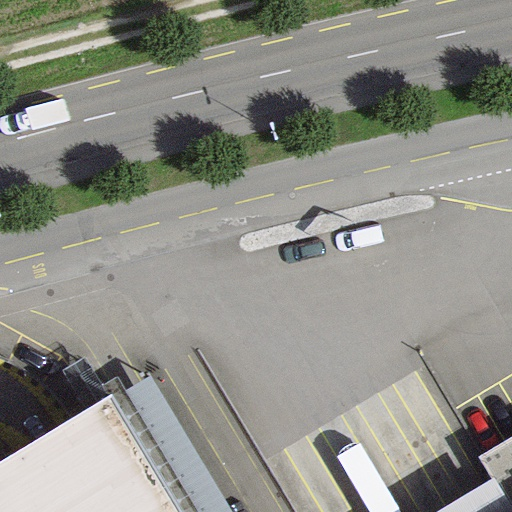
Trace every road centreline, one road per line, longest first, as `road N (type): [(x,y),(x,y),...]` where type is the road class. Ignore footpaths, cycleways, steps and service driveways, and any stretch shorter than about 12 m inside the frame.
road 1 (unclassified): [(511,138),(0,266)]
road 2 (secondary): [(0,144),(511,22)]
road 3 (track): [(0,58),(241,0)]
